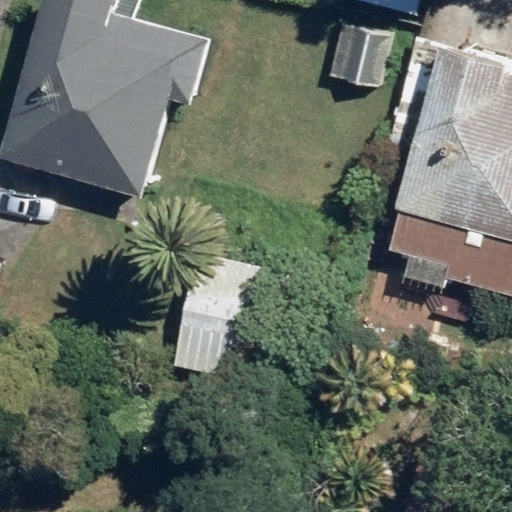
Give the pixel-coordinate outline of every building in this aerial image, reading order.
[(194,102),(212,38),(119,11),(121,0),(47,0),(2,155),(146,196),(174,97),(194,102)] [(348,0),(408,17),(412,0),(348,0)] [(395,28),(348,20),(338,77),(385,86),(395,28)] [(511,292),(511,53),(451,36),(393,242),(449,258),(445,274),(511,292)] [(262,385),(284,274),(192,256),(169,366),(262,385)] [(492,511),(504,474),(423,449),(403,511),(492,511)]
